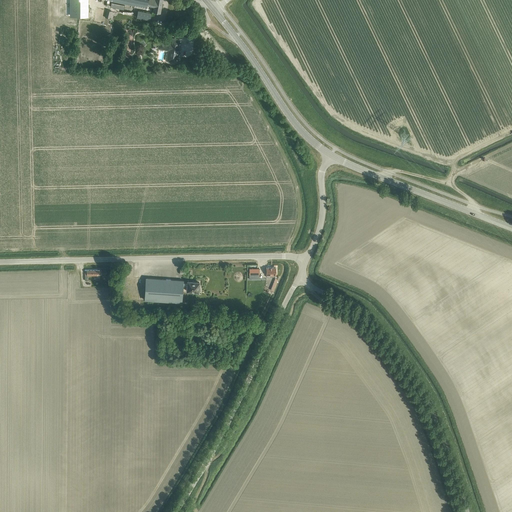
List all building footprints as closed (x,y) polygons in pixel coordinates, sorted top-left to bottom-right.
[(91,17),(90,0),(75,0),(76,18),(91,17)] [(107,0),(146,8),(147,5),(154,6),(153,12),(160,13),(162,0),(107,0)] [(150,20),(151,13),(138,11),(137,17),(150,20)] [(160,42),(159,48),(169,50),(167,60),(177,62),(177,58),(178,58),(178,57),(181,40),(171,39),(170,44),(160,42)] [(276,274),(276,267),(266,267),(266,274),(267,274),(267,277),(276,277),(276,274)] [(88,275),(97,275),(99,275),(100,270),(85,270),(85,280),(88,280),(88,275)] [(199,291),(200,288),(199,287),(199,282),(187,281),(187,283),(183,282),(184,281),(147,278),(145,300),(182,303),(183,286),(187,287),(187,291),(198,292),(198,291),(199,291)]
